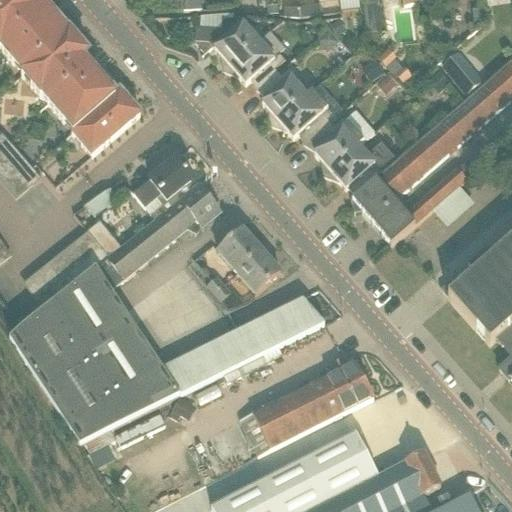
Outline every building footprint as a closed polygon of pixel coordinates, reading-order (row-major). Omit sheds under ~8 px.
[(125,132),(140,118),(120,95),(119,96),(88,60),(89,59),(70,37),(69,38),(47,13),(48,12),(37,0),(7,0),(0,7),(0,53),(0,54),(22,78),(20,79),(40,102),(41,101),(91,161),(125,132)] [(155,0),(155,14),(184,15),(184,0),(155,0)] [(417,7),(415,0),(404,0),(406,8),(417,7)] [(385,32),(383,13),(381,3),(361,6),(365,35),(385,32)] [(278,17),(277,7),(267,9),(268,18),(278,17)] [(314,8),(299,9),(300,21),(315,20),(314,8)] [(297,10),(284,10),(284,19),(297,20),(297,10)] [(482,21),(480,11),(472,12),(474,22),(482,21)] [(224,75),(259,45),(239,23),(222,22),(221,33),(196,31),(195,46),(208,47),(220,60),(224,75)] [(339,23),(330,28),(337,40),(346,34),(339,23)] [(327,55),(339,45),(329,33),(317,43),(327,55)] [(239,81),(245,89),(250,84),(258,93),(278,76),(275,73),(285,64),(279,57),(285,53),(270,36),(259,45),(224,75),(224,76),(239,81)] [(448,48),(446,36),(441,37),(430,39),(432,51),(443,49),(448,48)] [(396,62),(388,53),(378,62),(394,80),(395,79),(402,88),(412,79),(404,71),(402,72),(394,63),(396,62)] [(458,56),(440,72),(466,101),(484,85),(458,56)] [(361,73),(370,87),(385,78),(376,63),(361,73)] [(511,102),(511,64),(504,72),(397,164),(397,165),(357,200),(351,206),(390,251),(495,160),(485,150),(405,219),(395,207),(511,102)] [(297,78),(291,71),(281,80),(278,76),(258,93),(266,102),(261,107),(268,114),(271,129),(272,130),(306,100),(291,83),(297,78)] [(439,75),(428,85),(438,97),(450,87),(439,75)] [(385,98),(397,88),(389,78),(377,89),(385,98)] [(287,136),(293,143),(298,139),(306,148),(330,127),(328,123),(333,119),(312,95),(306,100),(272,130),(287,136)] [(314,157),(320,165),(324,180),(359,150),(364,145),(343,122),(333,130),(330,127),(306,148),(314,157)] [(0,152),(32,189),(40,182),(2,138),(0,139),(0,152)] [(397,164),(381,146),(367,159),(359,150),(324,180),(325,181),(339,186),(345,193),(349,191),(357,200),(397,165),(397,164)] [(199,190),(177,163),(133,198),(154,224),(155,225),(199,190)] [(304,304),(286,313),(163,373),(110,293),(186,232),(198,239),(202,231),(220,217),(199,190),(155,225),(154,224),(121,251),(122,252),(109,262),(44,314),(9,342),(79,449),(83,447),(88,457),(98,453),(93,442),(180,399),(303,339),(325,329),(304,304)] [(109,262),(122,252),(121,251),(101,227),(99,225),(97,227),(88,234),(102,251),(109,262)] [(243,235),(218,256),(237,278),(261,256),(243,235)] [(511,245),(458,293),(450,284),(441,293),(448,301),(448,302),(489,349),(497,343),(511,360),(511,362),(499,374),(511,388),(511,245)] [(109,262),(102,251),(36,304),(44,314),(109,262)] [(475,271),(490,258),(484,251),(469,265),(475,271)] [(256,299),(280,278),(261,256),(237,278),(256,299)] [(213,298),(224,289),(217,281),(206,290),(213,298)] [(231,297),(224,289),(213,298),(220,307),(231,297)] [(282,359),(278,351),(263,359),(264,360),(238,373),(241,379),(282,359)] [(258,463),(362,409),(373,403),(355,367),(348,371),(344,362),(331,368),(335,377),(240,427),(258,463)] [(180,401),(172,415),(189,424),(197,411),(180,401)] [(160,419),(116,441),(121,452),(165,430),(160,419)] [(400,511),(441,491),(423,458),(378,481),(356,438),(213,511),(400,511)] [(467,511),(462,502),(443,511),(467,511)]
